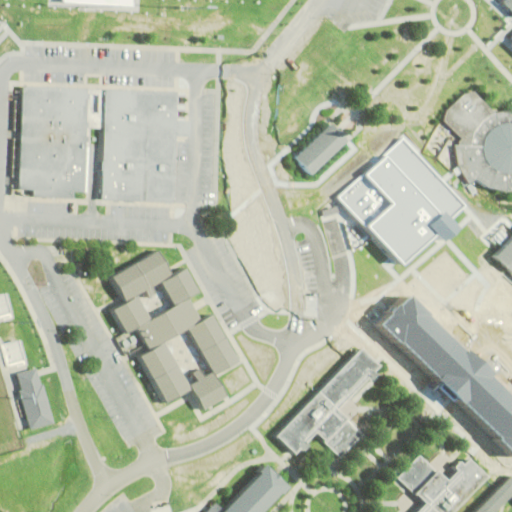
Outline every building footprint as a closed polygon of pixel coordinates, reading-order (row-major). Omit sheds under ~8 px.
[(511,0),(511,12),(499,0),(511,0)] [(15,187),(29,188),(29,196),(72,198),(72,189),(86,190),(89,126),(100,126),(97,197),(171,200),(174,135),(186,135),(186,119),(175,119),(176,90),(103,87),(102,100),(85,100),(85,87),(19,84),(15,187)] [(494,111),(506,109),(511,110),(511,188),(505,190),(487,186),(474,179),(465,186),(455,165),(453,142),(457,143),(457,139),(459,136),(444,119),(446,109),(464,92),(474,90),(494,111)] [(328,124),(336,132),(344,140),(308,175),(292,159),(328,124)] [(511,360),(511,234),(492,255),(511,274),(511,308),(486,334),(511,360)] [(153,250),(107,276),(120,300),(166,273),(153,250)] [(185,388),(159,402),(134,355),(144,349),(132,326),(121,332),(108,309),(132,295),(145,318),(169,304),(156,281),(181,267),(194,290),(183,295),(196,319),(207,313),(233,360),(208,374),(220,396),(196,409),(185,388)] [(492,272),(454,306),(471,325),(508,290),(492,272)] [(0,318),(14,315),(8,292),(0,294),(0,318)] [(1,343),(5,366),(26,363),(22,340),(1,343)] [(357,347),(271,435),(289,452),(311,430),(336,454),(357,433),(331,408),(363,375),(368,380),(374,374),(369,369),(374,363),(357,347)] [(29,429),(53,424),(40,368),(16,373),(29,429)] [(464,456),(458,463),(454,459),(448,465),(452,469),(443,479),(418,454),(396,476),(421,500),(409,511),(446,511),(483,475),(464,456)] [(257,511),(282,486),(257,462),(217,505),(212,500),(200,511),(257,511)] [(511,479),(511,487),(488,511),(468,511),(506,473),(511,479)]
